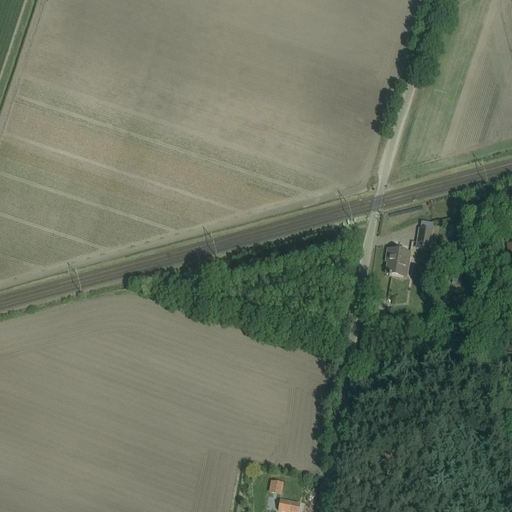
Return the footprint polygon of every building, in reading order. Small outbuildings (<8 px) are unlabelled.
[(454,239),(455,227),(449,226),(447,238),(454,239)] [(432,232),(429,232),(419,230),(416,249),(429,251),(432,232)] [(404,252),(413,252),(414,242),(405,242),(404,252)] [(410,254),(388,251),(386,263),(388,263),(386,276),(389,276),(389,277),(391,277),(391,276),(403,278),(405,265),(408,265),(410,254)] [(463,253),(450,251),(449,257),(462,259),(463,253)] [(268,493),(281,495),(283,484),(270,481),(268,493)] [(298,511),(300,505),(290,503),(280,501),(278,511),(280,511),(298,511)]
